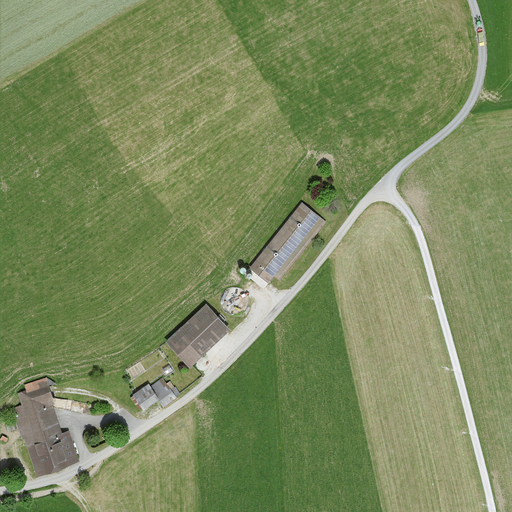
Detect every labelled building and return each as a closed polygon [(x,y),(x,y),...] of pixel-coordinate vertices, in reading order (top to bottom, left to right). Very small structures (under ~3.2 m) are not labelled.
[(280,280),(325,221),(300,201),(248,268),(268,284),(274,276),(280,280)] [(228,315),(233,316),(239,315),(244,311),(248,306),(249,300),(247,294),(243,289),(238,287),(232,286),(226,288),(222,291),(219,296),(218,302),(219,307),(223,312),(228,315)] [(229,330),(206,305),(167,342),(191,366),(229,330)] [(177,397),(160,376),(130,400),(140,413),(158,399),(164,407),(177,397)] [(54,404),(45,378),(23,386),(26,393),(18,396),(21,406),(7,411),(14,431),(19,429),(35,474),(79,458),(69,431),(62,434),(51,405),(54,404)]
